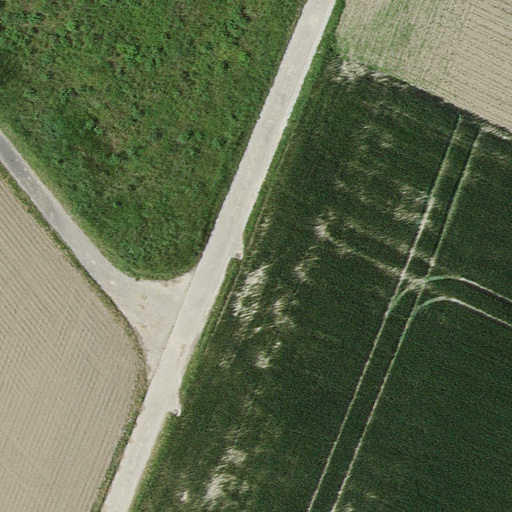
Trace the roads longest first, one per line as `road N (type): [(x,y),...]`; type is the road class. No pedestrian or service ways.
road 1 (track): [(113,511),(324,0)]
road 2 (track): [(186,332),(97,267),(0,143)]
